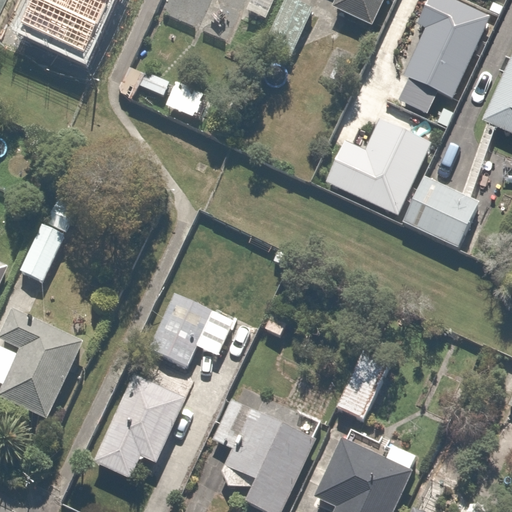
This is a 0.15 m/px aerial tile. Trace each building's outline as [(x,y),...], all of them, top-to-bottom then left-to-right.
[(178,0),(169,21),(228,45),(241,12),(262,21),(270,0),(178,0)] [(369,32),(384,0),(338,0),(332,15),(369,32)] [(430,34),(407,80),(457,103),(495,22),(447,0),(435,0),(421,30),(430,34)] [(407,41),(380,28),(339,118),(366,130),(407,41)] [(511,137),(511,57),(481,124),(511,137)] [(202,94),(143,69),(135,88),(161,99),(157,110),(190,124),(202,94)] [(349,145),(329,187),(402,221),(437,149),(384,125),(370,155),(349,145)] [(70,239),(35,223),(12,272),(48,288),(70,239)] [(0,298),(12,273),(0,267),(0,298)] [(254,327),(274,281),(248,270),(229,316),(254,327)] [(233,323),(167,287),(137,343),(183,368),(194,347),(214,358),(233,323)] [(85,350),(12,313),(0,336),(0,344),(22,355),(0,398),(0,399),(48,424),(85,350)] [(394,371),(355,352),(327,409),(366,428),(394,371)] [(473,391),(442,373),(421,410),(452,427),(473,391)] [(140,379),(96,471),(133,489),(146,462),(164,470),(195,405),(140,379)] [(247,511),(287,511),(323,447),(257,411),(222,473),(256,492),(246,511),(247,511)] [(479,449),(448,431),(428,466),(459,483),(479,449)] [(511,440),(509,439),(496,470),(511,476),(511,440)] [(400,511),(415,483),(347,449),(320,503),(338,511),(337,511),(400,511)]
